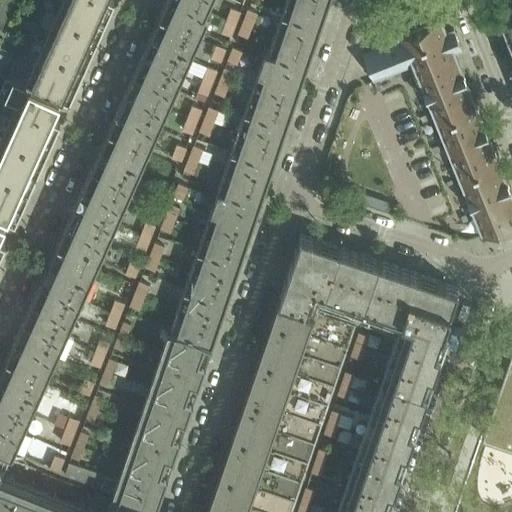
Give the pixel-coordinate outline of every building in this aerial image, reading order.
[(1,0),(0,4),(0,27),(2,29),(14,0),(1,0)] [(0,90),(0,94),(17,102),(18,100),(54,116),(60,101),(66,103),(69,97),(70,98),(113,0),(63,0),(26,84),(7,75),(0,90)] [(166,0),(163,8),(202,26),(208,12),(205,11),(210,0),(166,0)] [(328,0),(286,0),(286,2),(324,14),(328,0)] [(324,14),(286,2),(274,39),(312,51),(324,14)] [(222,31),(231,35),(241,11),(231,7),(222,31)] [(202,26),(163,8),(154,29),(193,46),(202,26)] [(258,12),(248,8),(238,33),(248,37),(258,12)] [(511,10),(501,15),(511,43),(511,10)] [(511,193),(455,52),(462,49),(454,28),(447,31),(442,19),(397,37),(398,39),(363,54),(374,80),(413,64),(482,235),(511,223),(511,225),(511,193)] [(193,46),(154,29),(145,49),(184,66),(193,46)] [(312,51),(274,39),(269,53),(266,52),(258,74),(299,87),(312,51)] [(212,57),(221,61),(226,48),(216,45),(212,57)] [(242,51),(233,47),(228,59),(237,63),(242,51)] [(184,66),(145,49),(136,69),(175,87),(184,66)] [(198,90),(208,94),(217,70),(208,66),(198,90)] [(225,67),(215,91),(225,95),(234,71),(225,67)] [(175,87),(136,69),(127,89),(166,107),(175,87)] [(299,87),(258,74),(246,111),(287,124),(299,87)] [(127,89),(109,129),(148,147),(166,107),(127,89)] [(0,235),(6,222),(12,225),(14,219),(16,220),(61,119),(54,116),(18,100),(17,102),(0,140),(0,235)] [(183,129),(192,132),(202,108),(193,104),(183,129)] [(219,109),(209,106),(200,130),(209,134),(219,109)] [(287,124),(246,111),(234,147),(274,160),(287,124)] [(148,147),(109,129),(100,149),(139,167),(148,147)] [(172,156),(182,160),(186,147),(177,144),(172,156)] [(204,148),(194,144),(185,169),(194,172),(204,148)] [(274,160),(234,147),(222,184),(262,197),(274,160)] [(139,167),(100,149),(91,170),(130,188),(139,167)] [(130,188),(91,170),(82,190),(121,208),(130,188)] [(152,206),(161,210),(171,186),(162,182),(152,206)] [(179,183),(174,195),(183,199),(188,187),(179,183)] [(262,197),(222,184),(210,221),(250,233),(262,197)] [(121,208),(82,190),(73,210),(112,228),(121,208)] [(180,207),(171,203),(161,227),(171,231),(180,207)] [(73,210),(55,250),(94,268),(112,228),(73,210)] [(136,245),(146,249),(156,224),(146,221),(136,245)] [(250,233),(210,221),(198,257),(237,270),(250,233)] [(357,322),(380,260),(301,233),(278,300),(313,313),(315,307),(357,322)] [(155,242),(146,266),(155,270),(165,245),(155,242)] [(94,268),(55,250),(46,270),(85,288),(94,268)] [(225,306),(237,270),(198,257),(186,294),(225,306)] [(126,272),(135,276),(140,263),(131,260),(126,272)] [(387,511),(449,331),(444,329),(458,287),(380,260),(357,322),(399,336),(337,511),(387,511)] [(85,288),(46,270),(37,291),(76,309),(85,288)] [(140,280),(130,305),(140,308),(149,284),(140,280)] [(76,309),(37,291),(28,311),(67,329),(76,309)] [(212,343),(225,306),(186,294),(174,330),(212,343)] [(115,327),(125,302),(115,299),(106,323),(115,327)] [(300,351),(313,313),(278,300),(265,339),(300,351)] [(292,511),(321,429),(357,322),(315,307),(313,313),(300,351),(286,389),(273,427),(260,465),(246,503),(242,511),(292,511)] [(67,329),(28,311),(19,331),(58,349),(67,329)] [(132,323),(124,320),(114,346),(122,349),(132,323)] [(106,511),(105,511),(58,492),(5,470),(0,467),(0,511),(154,511),(212,343),(174,330),(168,329),(118,477),(114,490),(106,511)] [(19,331),(1,371),(40,389),(58,349),(19,331)] [(359,332),(355,343),(364,346),(368,334),(359,332)] [(100,366),(109,341),(100,338),(91,362),(100,366)] [(286,389),(300,351),(265,339),(252,377),(286,389)] [(364,346),(355,343),(351,354),(360,357),(364,346)] [(511,346),(482,435),(511,445),(511,346)] [(118,360),(110,357),(100,383),(108,386),(118,360)] [(40,389),(1,371),(0,372),(0,395),(31,409),(40,389)] [(346,371),(342,382),(351,385),(354,373),(346,371)] [(273,427),(286,389),(252,377),(239,415),(273,427)] [(89,394),(94,381),(84,378),(80,390),(89,394)] [(351,385),(342,382),(338,393),(347,396),(351,385)] [(103,397),(96,394),(86,419),(93,422),(103,397)] [(31,409),(0,395),(0,419),(22,430),(31,409)] [(333,409),(329,421),(337,423),(341,412),(333,409)] [(260,465),(273,427),(239,415),(226,453),(260,465)] [(70,416),(60,440),(70,444),(79,419),(70,416)] [(22,430),(0,419),(0,443),(14,450),(22,430)] [(337,423),(329,421),(325,432),(334,435),(337,423)] [(90,433),(82,430),(72,456),(80,459),(90,433)] [(0,467),(5,470),(14,450),(0,443),(0,467)] [(319,448),(316,459),(324,462),(328,451),(319,448)] [(246,503),(260,465),(226,453),(213,491),(246,503)] [(60,471),(64,458),(55,454),(50,467),(60,471)] [(324,462),(316,459),(312,471),(321,474),(324,462)] [(65,474),(114,490),(118,477),(69,461),(65,474)] [(306,486),(303,498),(311,501),(315,489),(306,486)] [(242,511),(246,503),(213,491),(206,511),(242,511)] [(307,511),(311,501),(303,498),(299,509),(306,511),(307,511)]
